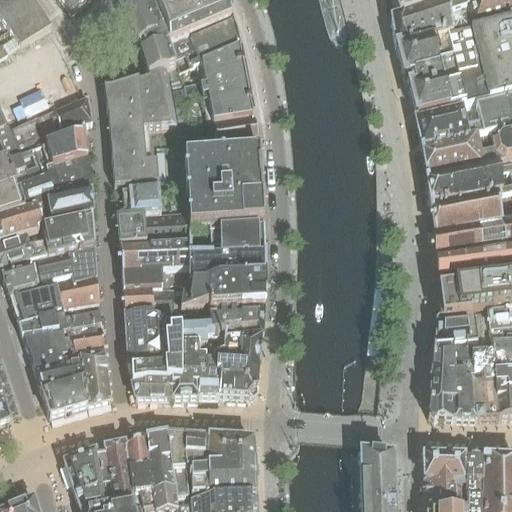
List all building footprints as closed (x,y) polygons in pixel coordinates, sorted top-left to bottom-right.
[(0,0),(0,63),(51,34),(39,16),(28,0),(0,0)] [(56,0),(72,20),(85,8),(86,8),(92,3),(90,0),(56,0)] [(133,0),(131,3),(117,15),(136,51),(140,62),(148,82),(164,76),(165,85),(170,84),(171,92),(180,90),(178,80),(175,73),(174,73),(167,52),(188,43),(231,26),(231,25),(220,2),(219,0),(133,0)] [(389,0),(398,25),(463,0),(389,0)] [(511,0),(463,0),(398,25),(390,28),(395,54),(511,21),(511,0)] [(407,85),(409,94),(511,69),(511,21),(395,54),(403,86),(407,85)] [(178,80),(197,72),(201,70),(239,55),(239,54),(231,26),(188,43),(167,52),(174,73),(175,73),(178,80)] [(246,90),(239,55),(201,70),(197,72),(199,88),(183,91),(184,100),(201,98),(246,90)] [(435,119),(511,98),(511,69),(408,94),(415,124),(435,119)] [(110,94),(103,95),(108,125),(113,185),(120,185),(120,193),(157,189),(155,169),(150,169),(148,136),(175,134),(174,127),(165,85),(164,76),(148,82),(148,85),(138,89),(137,86),(110,94)] [(206,130),(212,129),(253,123),(246,90),(201,98),(206,130)] [(180,93),(172,94),(178,131),(187,130),(180,93)] [(414,129),(421,156),(511,134),(511,103),(475,113),(479,131),(465,134),(461,116),(434,124),(416,128),(414,129)] [(80,106),(57,117),(62,139),(83,132),(91,129),(87,105),(80,106)] [(44,177),(86,164),(83,139),(64,146),(62,139),(57,117),(9,138),(19,161),(31,187),(46,182),(44,177)] [(217,156),(236,153),(256,149),(257,149),(254,127),(212,133),(214,145),(202,147),(202,142),(189,143),(189,152),(188,152),(189,160),(217,156)] [(0,168),(19,161),(9,138),(5,129),(0,130),(0,168)] [(511,134),(421,156),(426,185),(436,183),(496,170),(511,166),(511,134)] [(256,161),(256,149),(236,153),(236,162),(256,161)] [(165,188),(163,157),(156,157),(158,188),(165,188)] [(0,198),(31,187),(19,161),(0,168),(0,198)] [(258,161),(256,161),(236,162),(184,165),(187,217),(188,237),(210,235),(262,232),(261,209),(260,209),(259,185),(258,161)] [(37,212),(44,210),(89,200),(90,200),(86,164),(44,177),(46,182),(31,187),(37,212)] [(495,201),(511,197),(511,170),(496,174),(496,170),(436,183),(436,187),(426,188),(430,213),(440,212),(441,212),(495,201)] [(37,212),(31,187),(0,198),(0,223),(35,212),(37,212)] [(121,199),(123,223),(160,219),(158,194),(121,199)] [(91,224),(89,200),(44,210),(48,232),(91,224)] [(434,243),(511,229),(511,218),(499,221),(495,201),(441,212),(431,214),(434,243)] [(0,223),(0,249),(38,239),(37,235),(42,234),(35,212),(0,223)] [(189,252),(188,237),(187,217),(160,219),(123,223),(115,224),(118,252),(146,250),(146,254),(189,252)] [(40,237),(42,250),(46,265),(93,254),(91,226),(40,237)] [(511,256),(511,229),(434,243),(431,243),(434,271),(444,270),(496,262),(496,260),(511,256)] [(188,276),(189,290),(264,291),(263,265),(225,266),(212,267),(212,256),(210,239),(210,235),(188,237),(189,252),(188,276)] [(212,256),(225,256),(225,266),(263,265),(263,236),(210,239),(212,256)] [(0,253),(0,276),(32,266),(32,268),(46,265),(42,250),(28,253),(27,246),(0,253)] [(119,255),(122,279),(188,276),(189,252),(146,254),(119,255)] [(2,283),(31,277),(35,292),(45,294),(46,299),(57,296),(95,285),(93,254),(46,265),(32,268),(34,275),(1,282),(2,283)] [(511,259),(496,262),(434,272),(435,291),(511,280),(511,259)] [(124,298),(174,295),(174,290),(180,289),(180,290),(182,290),(189,290),(188,276),(122,279),(124,298)] [(10,309),(46,299),(45,294),(35,292),(31,277),(2,283),(10,306),(10,309)] [(57,296),(63,326),(99,318),(95,285),(57,296)] [(511,289),(436,300),(440,326),(511,316),(511,289)] [(264,291),(189,290),(182,290),(182,294),(181,297),(180,316),(209,317),(209,321),(264,318),(264,291)] [(124,298),(126,323),(152,319),(152,324),(172,324),(172,297),(181,297),(182,294),(174,295),(124,298)] [(57,296),(46,299),(10,309),(18,334),(63,326),(57,296)] [(261,344),(264,318),(209,321),(209,317),(180,316),(180,335),(180,355),(205,355),(205,350),(261,344)] [(80,375),(87,413),(109,409),(99,318),(63,326),(67,341),(72,341),(73,364),(64,366),(66,377),(80,375)] [(126,323),(128,375),(131,378),(167,375),(167,370),(178,370),(178,355),(178,347),(177,325),(172,324),(152,324),(152,319),(126,323)] [(509,322),(484,325),(486,352),(488,351),(494,424),(511,423),(511,340),(509,322)] [(473,425),(494,424),(488,351),(486,352),(484,325),(469,326),(472,353),(466,353),(473,425)] [(23,347),(67,341),(63,326),(18,334),(23,347)] [(469,326),(437,330),(436,331),(434,356),(449,354),(466,353),(472,353),(469,326)] [(72,341),(67,341),(23,347),(34,383),(66,377),(64,366),(73,364),(72,341)] [(207,371),(206,387),(218,387),(217,407),(247,408),(248,408),(256,401),(256,394),(258,377),(261,348),(220,352),(220,366),(209,365),(210,371),(207,371)] [(454,424),(473,425),(466,353),(449,354),(451,378),(454,424)] [(130,394),(143,390),(170,391),(172,409),(197,408),(196,388),(206,387),(207,371),(210,371),(209,365),(210,354),(205,355),(180,355),(178,355),(178,370),(167,370),(167,375),(131,378),(128,375),(130,394)] [(432,357),(431,378),(451,378),(449,354),(434,356),(434,357),(432,357)] [(380,368),(380,364),(379,363),(375,360),(370,361),(367,366),(368,371),(373,373),(378,372),(380,368)] [(34,383),(41,405),(49,427),(86,416),(85,415),(87,415),(87,413),(80,375),(66,377),(34,383)] [(454,424),(451,378),(431,378),(429,414),(430,414),(436,423),(454,424)] [(218,387),(206,387),(196,388),(197,408),(217,408),(217,407),(218,387)] [(134,409),(172,409),(170,391),(143,390),(130,394),(134,409)] [(0,401),(0,431),(6,429),(7,429),(8,427),(0,401)] [(176,511),(176,505),(165,443),(146,447),(153,505),(153,511),(176,511)] [(185,479),(183,444),(165,443),(176,505),(187,503),(185,479)] [(183,444),(185,479),(188,479),(204,475),(206,446),(183,444)] [(190,503),(253,501),(253,483),(253,470),(252,470),(251,448),(206,446),(204,475),(188,479),(190,503)] [(124,451),(129,510),(153,505),(146,447),(124,451)] [(103,511),(119,511),(129,510),(124,451),(103,455),(104,462),(95,463),(103,511)] [(77,511),(103,511),(95,463),(94,459),(63,470),(77,511)] [(462,511),(463,466),(422,465),(423,489),(423,511),(462,511)] [(463,466),(462,511),(482,511),(483,467),(463,466)] [(511,511),(511,467),(483,467),(482,511),(511,511)] [(392,511),(392,480),(392,477),(373,478),(372,479),(372,480),(359,481),(360,511),(392,511)]
